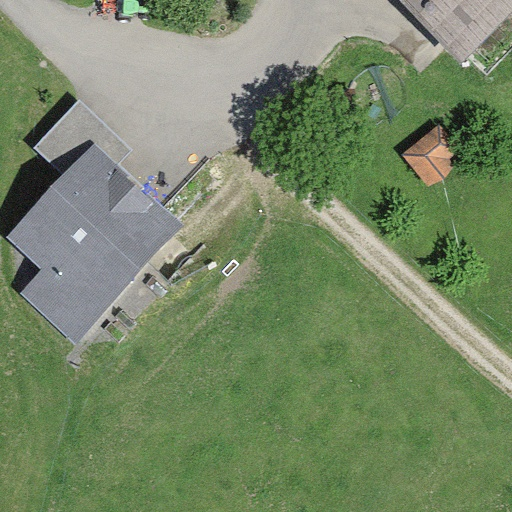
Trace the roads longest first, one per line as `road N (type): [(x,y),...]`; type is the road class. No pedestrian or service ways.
road 1 (track): [(511,368),(210,102)]
road 2 (residential): [(210,102),(32,0)]
